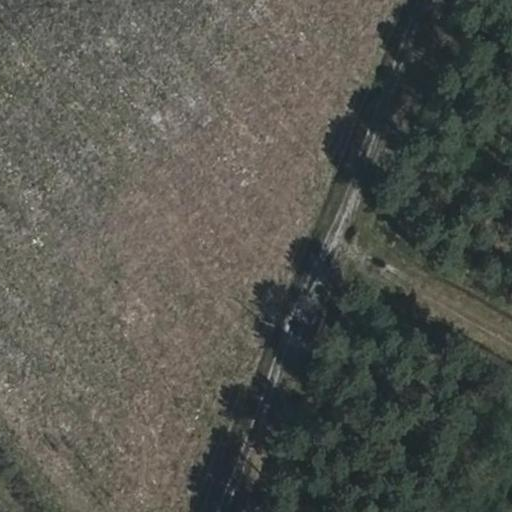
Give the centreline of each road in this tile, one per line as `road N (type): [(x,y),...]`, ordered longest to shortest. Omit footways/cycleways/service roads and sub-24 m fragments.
road 1 (track): [(251,511),(455,0)]
road 2 (track): [(511,347),(353,256)]
